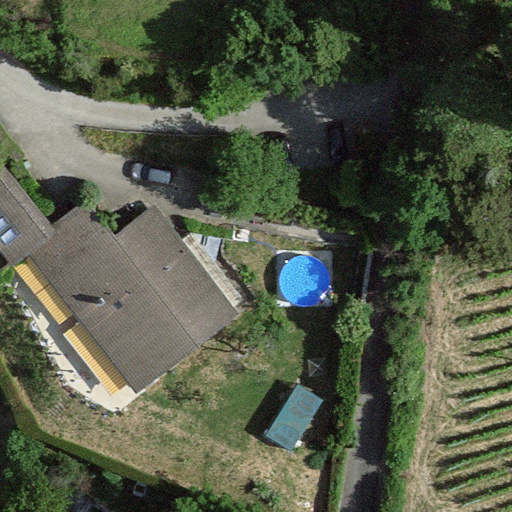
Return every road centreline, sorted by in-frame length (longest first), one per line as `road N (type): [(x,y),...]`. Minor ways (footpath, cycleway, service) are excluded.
road 1 (unclassified): [(0,64),(102,109),(250,116),(411,97)]
road 2 (unclassified): [(411,97),(357,511)]
